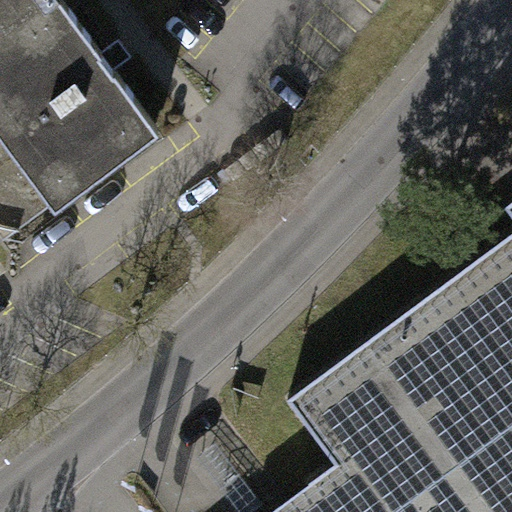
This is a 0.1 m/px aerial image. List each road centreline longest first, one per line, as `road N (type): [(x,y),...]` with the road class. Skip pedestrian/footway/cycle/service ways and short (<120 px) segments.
road 1 (unclassified): [(511,20),(308,249),(2,511)]
road 2 (unknown): [(0,340),(74,453)]
